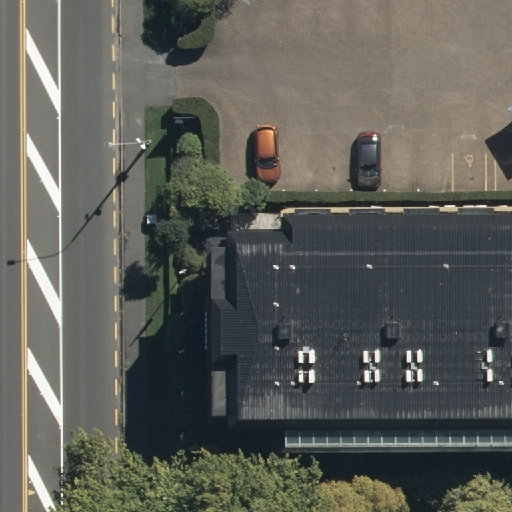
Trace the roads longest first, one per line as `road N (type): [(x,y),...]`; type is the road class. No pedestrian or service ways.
road 1 (tertiary): [(88,0),(91,511)]
road 2 (tertiary): [(0,511),(0,0)]
